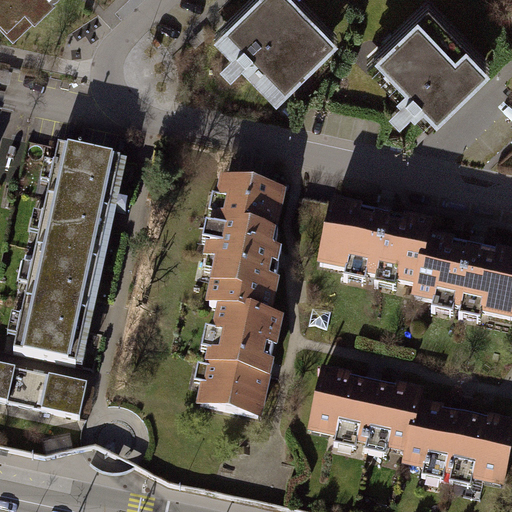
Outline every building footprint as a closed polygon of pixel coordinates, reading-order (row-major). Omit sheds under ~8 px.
[(0,0),(0,14),(13,28),(42,0),(0,0)] [(242,58),(275,91),(333,35),(298,0),(252,0),(229,23),(244,38),(237,45),(246,54),(242,58)] [(371,62),(432,125),(494,66),(433,3),(371,62)] [(17,363),(83,378),(98,309),(115,234),(128,171),(63,157),(17,363)] [(221,309),(268,319),(279,266),(272,264),(278,236),(274,235),(282,197),(225,185),(221,203),(228,204),(225,215),(218,213),(208,263),(218,265),(210,307),(221,309)] [(335,212),(321,274),(421,296),(432,244),(435,234),(335,212)] [(421,296),(419,307),(511,326),(511,261),(432,244),(421,296)] [(279,321),(268,319),(221,309),(201,407),(259,419),(279,321)] [(0,405),(79,422),(80,414),(86,389),(64,384),(0,370),(0,405)] [(325,377),(311,439),(411,461),(422,409),(425,398),(325,377)] [(411,461),(409,471),(508,493),(511,475),(511,428),(422,409),(411,461)]
